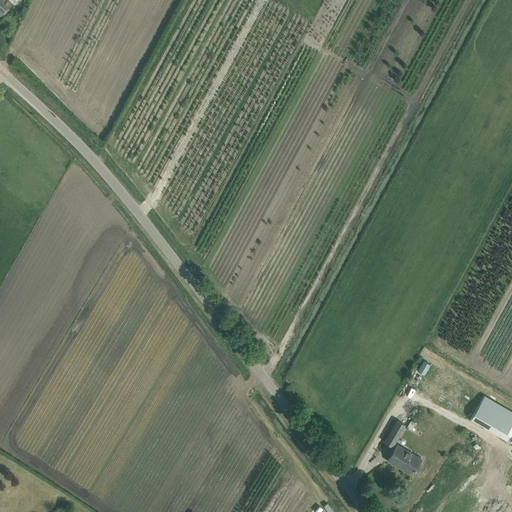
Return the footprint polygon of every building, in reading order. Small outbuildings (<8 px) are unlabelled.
[(0,0),(0,13),(1,15),(11,3),(7,0),(0,0)] [(416,395),(452,405),(455,394),(444,391),(445,387),(424,381),(422,388),(418,387),(416,395)] [(511,412),(484,396),(471,418),(508,439),(511,431),(511,412)] [(469,412),(468,401),(458,402),(459,413),(469,412)] [(397,420),(389,434),(397,438),(405,424),(397,420)] [(412,475),(421,459),(397,444),(387,460),(412,475)]
